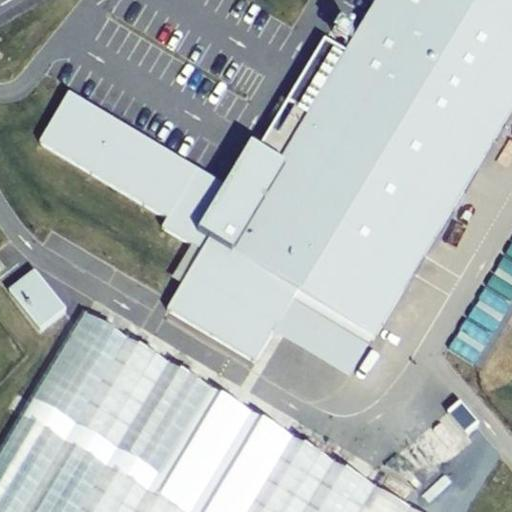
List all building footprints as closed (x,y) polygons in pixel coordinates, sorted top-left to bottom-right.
[(234,196),(69,96),(39,144),(166,222),(161,231),(201,255),(165,313),(253,367),(270,338),(295,298),(374,342),(511,110),(511,0),(380,0),(347,56),(325,43),(288,105),(303,114),(256,192),(241,183),(234,196)] [(288,105),(241,183),(256,192),(303,114),(288,105)] [(35,274),(9,294),(40,333),(65,314),(35,274)] [(295,298),(270,338),(351,383),(374,342),(295,298)] [(408,511),(86,318),(0,460),(0,511),(408,511)] [(459,404),(447,415),(466,438),(479,427),(459,404)]
